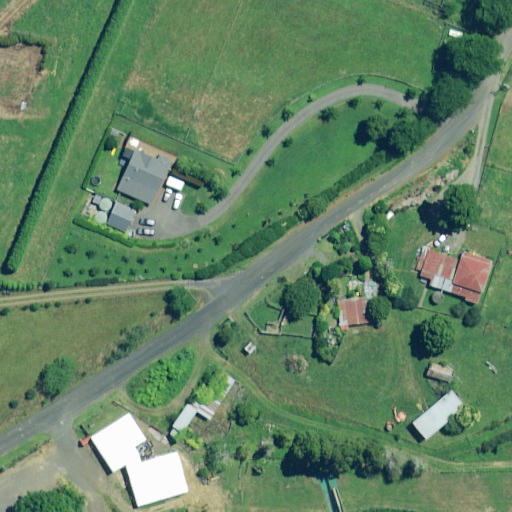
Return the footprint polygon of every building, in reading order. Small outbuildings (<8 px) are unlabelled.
[(171,161),(136,147),(118,190),(153,204),(171,161)] [(116,202),(107,224),(127,232),(136,210),(116,202)] [(480,303),(494,263),(464,252),(461,261),(426,248),(417,273),(431,278),(429,285),(480,303)] [(349,324),(376,322),(374,298),(337,301),(339,330),(350,329),(349,324)] [(428,440),(466,406),(452,390),(414,425),(428,440)] [(206,404),(196,397),(171,432),(178,438),(198,411),(210,420),(221,404),(214,399),(211,403),(208,401),(206,404)] [(122,425),(98,439),(116,470),(141,455),(122,425)] [(181,452),(134,465),(144,504),(192,491),(181,452)]
